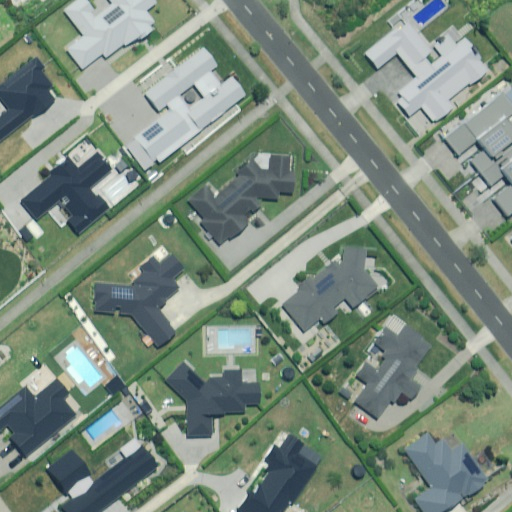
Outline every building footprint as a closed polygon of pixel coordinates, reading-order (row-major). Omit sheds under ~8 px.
[(125,43),(128,47),(152,28),(150,25),(154,22),(145,10),(156,2),(154,0),(109,0),(112,3),(98,14),(87,0),(77,0),(64,10),(84,36),(67,49),(82,69),(103,52),(107,57),(125,43)] [(413,14),(407,7),(388,22),(394,29),(364,53),(377,68),(396,52),(416,77),(392,96),(407,114),(404,116),(419,133),(455,104),(451,100),(489,69),(454,26),(432,44),(442,56),(429,66),(422,58),(431,50),(406,20),(413,14)] [(112,151),(133,177),(232,98),(219,82),(208,91),(205,87),(204,88),(196,79),(202,74),(187,55),(133,98),(147,115),(155,109),(158,113),(112,151)] [(47,88),(49,86),(39,71),(43,68),(36,58),(0,84),(0,98),(8,109),(0,115),(0,138),(55,99),(47,88)] [(474,156),(470,160),(490,186),(497,181),(504,189),(492,198),(507,218),(511,213),(511,144),(510,142),(511,139),(511,126),(505,117),(511,111),(511,85),(444,137),(457,155),(467,147),(474,156)] [(221,191),(211,180),(189,199),(205,218),(201,221),(219,242),(228,234),(230,236),(257,213),(255,210),(260,206),(254,200),(256,198),(277,199),(278,191),(291,192),(293,156),(269,155),(268,169),(262,169),(253,158),(236,173),(239,176),(221,191)] [(76,233),(107,209),(100,201),(97,202),(86,188),(106,172),(94,156),(78,169),(68,156),(43,175),(48,180),(19,202),(34,221),(59,202),(71,217),(66,221),(76,233)] [(312,279),(310,276),(294,288),(297,291),(282,302),(303,329),(320,316),(324,321),(336,311),(333,306),(344,297),(352,308),(379,286),(364,267),(364,264),(376,265),(377,254),(365,254),(365,247),(344,246),(343,262),(339,266),(335,261),(312,279)] [(182,271),(170,257),(159,267),(151,257),(137,269),(141,273),(129,283),(133,287),(95,285),(92,313),(129,317),(156,348),(175,332),(155,309),(178,289),(171,280),(182,271)] [(431,346),(404,325),(397,336),(384,326),(372,342),(384,351),(380,355),(385,359),(376,370),(365,362),(355,374),(367,383),(353,400),(376,418),(391,398),(394,401),(401,392),(411,400),(422,386),(408,375),(431,346)] [(208,385),(203,385),(181,364),(163,382),(186,403),(186,437),(209,436),(209,417),(222,417),(222,413),(242,412),(242,405),(257,405),(257,385),(240,386),(239,372),(223,372),(223,379),(208,379),(208,385)] [(23,389),(0,408),(0,429),(6,425),(13,434),(7,439),(22,458),(75,416),(61,400),(66,396),(54,381),(32,399),(23,389)] [(434,447),(425,434),(402,450),(429,489),(413,500),(420,511),(436,511),(440,510),(441,511),(462,497),(464,499),(487,483),(460,445),(450,452),(442,441),(434,447)] [(282,511),(288,504),(290,505),(320,460),(286,437),(278,450),(274,447),(264,461),(268,464),(263,471),(267,473),(252,495),(248,492),(235,511),(282,511)] [(59,509),(61,511),(97,511),(155,468),(139,448),(92,483),(69,454),(45,472),(63,495),(66,492),(72,499),(59,509)]
